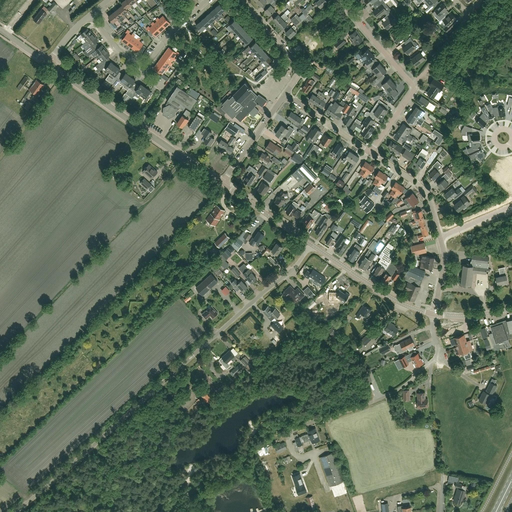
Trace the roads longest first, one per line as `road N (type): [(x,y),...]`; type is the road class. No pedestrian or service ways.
road 1 (unclassified): [(16,511),(311,245)]
road 2 (tertiary): [(222,184),(48,63)]
road 3 (tertiary): [(434,314),(400,303),(311,245)]
road 4 (residential): [(284,95),(299,65),(239,0)]
